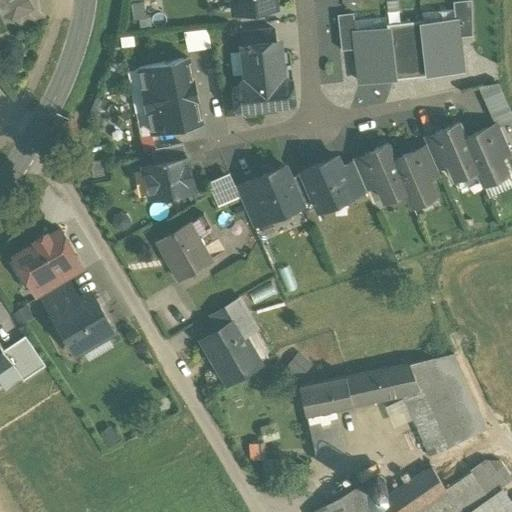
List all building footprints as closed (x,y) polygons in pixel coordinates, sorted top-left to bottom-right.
[(0,0),(0,8),(15,0),(0,0)] [(232,0),(234,13),(275,8),(273,0),(232,0)] [(457,20),(458,37),(472,35),(472,0),(454,2),(457,20)] [(342,50),(355,49),(353,32),(351,14),(338,15),(342,50)] [(457,20),(422,24),(428,75),(462,71),(458,37),(457,20)] [(422,24),(388,28),(393,79),(428,75),(422,24)] [(187,31),(190,50),(213,47),(210,28),(187,31)] [(388,28),(353,32),(355,49),(359,83),(393,79),(388,28)] [(274,29),(240,33),(242,56),(276,52),(274,29)] [(276,52),(242,56),(245,79),(235,92),(237,110),(242,109),(247,113),(253,112),(256,108),(292,104),(290,81),(282,82),(281,71),(282,70),(280,52),(276,52)] [(188,58),(138,68),(143,89),(142,89),(146,111),(147,111),(151,132),(201,122),(196,101),(197,101),(192,79),(188,58)] [(511,99),(502,79),(483,88),(500,124),(511,118),(511,99)] [(458,123),(434,133),(435,135),(447,162),(454,179),(477,169),(464,138),(464,137),(458,123)] [(510,152),(498,125),(487,130),(499,157),(510,152)] [(464,137),(464,138),(477,169),(483,184),(507,174),(499,157),(487,130),(487,128),(464,137)] [(447,162),(435,135),(424,140),(427,147),(436,167),(447,162)] [(183,145),(151,151),(154,165),(185,158),(183,145)] [(413,206),(387,145),(364,155),(365,157),(377,184),(384,201),(406,191),(412,206),(413,206)] [(416,150),(394,160),(387,145),(413,206),(436,196),(428,179),(417,152),(416,150)] [(436,167),(427,147),(417,152),(428,179),(439,175),(436,167)] [(340,168),(341,168),(336,157),(302,172),(303,173),(314,199),(319,210),(352,195),(340,168)] [(377,184),(365,157),(354,162),(366,189),(377,184)] [(154,165),(144,167),(150,198),(193,189),(187,158),(185,158),(154,165)] [(101,161),(90,163),(93,177),(103,175),(101,161)] [(366,189),(354,162),(341,168),(340,168),(352,195),(366,189)] [(284,166),(251,181),(267,219),(301,205),(290,179),(284,166)] [(218,207),(240,198),(235,188),(229,172),(207,181),(218,207)] [(303,173),(290,179),(301,205),(314,199),(303,173)] [(251,181),(235,188),(240,198),(252,226),(267,219),(251,181)] [(210,264),(188,224),(158,241),(180,281),(210,264)] [(48,236),(42,235),(37,238),(36,243),(20,252),(36,280),(37,281),(60,267),(61,268),(76,259),(59,230),(48,236)] [(60,267),(37,281),(36,280),(30,284),(37,297),(41,295),(67,279),(61,268),(60,267)] [(287,274),(277,278),(281,288),(291,284),(287,274)] [(67,279),(41,295),(52,315),(78,299),(67,279)] [(88,293),(79,299),(78,299),(52,315),(66,338),(72,334),(80,349),(113,330),(99,306),(97,308),(88,293)] [(238,299),(212,314),(220,328),(234,320),(235,321),(247,314),(238,299)] [(220,328),(201,339),(227,383),(260,364),(235,321),(234,320),(220,328)] [(25,335),(3,350),(12,363),(11,364),(20,377),(22,380),(45,365),(25,335)] [(0,383),(3,388),(20,377),(11,364),(12,363),(3,350),(0,344),(0,383)] [(293,365),(308,372),(313,360),(299,353),(293,365)] [(432,360),(467,439),(487,430),(454,355),(432,360)] [(432,360),(379,371),(384,398),(402,394),(430,455),(467,439),(432,360)] [(308,414),(333,409),(384,398),(379,371),(302,387),(308,414)] [(333,409),(308,414),(317,458),(342,453),(333,409)] [(413,511),(465,511),(466,511),(501,488),(511,480),(511,477),(498,457),(445,490),(413,511)] [(374,510),(375,511),(413,511),(445,490),(432,469),(374,510)] [(375,511),(374,510),(360,486),(315,511),(375,511)] [(501,488),(466,511),(511,511),(511,504),(511,503),(501,488)]
